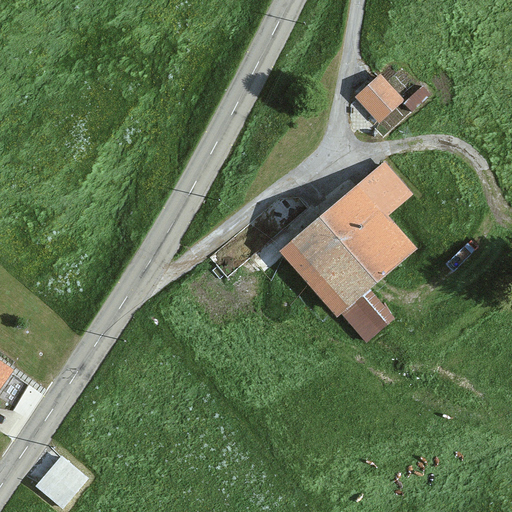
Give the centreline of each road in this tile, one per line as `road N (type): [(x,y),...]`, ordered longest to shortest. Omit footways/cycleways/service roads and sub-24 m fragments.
road 1 (tertiary): [(289,0),(148,267),(0,490)]
road 2 (track): [(511,217),(499,205),(489,162),(465,142),(416,139),(328,160)]
